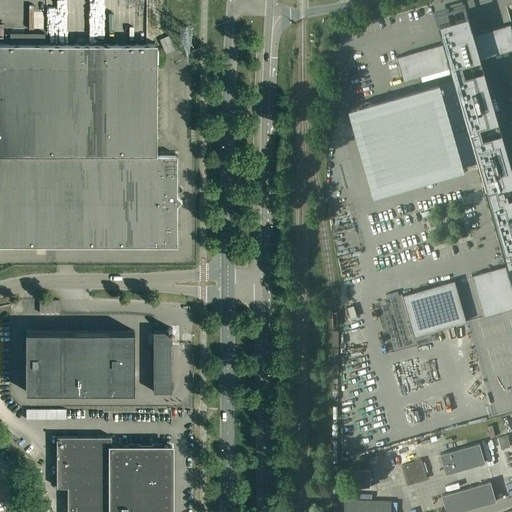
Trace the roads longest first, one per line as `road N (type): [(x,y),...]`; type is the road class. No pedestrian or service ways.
road 1 (unknown): [(375,277),(445,262),(462,272),(485,224),(466,180),(355,206)]
road 2 (secondary): [(231,8),(227,272)]
road 3 (secondary): [(264,272),(269,11)]
road 4 (secondary): [(265,511),(264,293)]
road 5 (secondary): [(226,293),(226,511)]
road 6 (unclassified): [(0,289),(122,281)]
